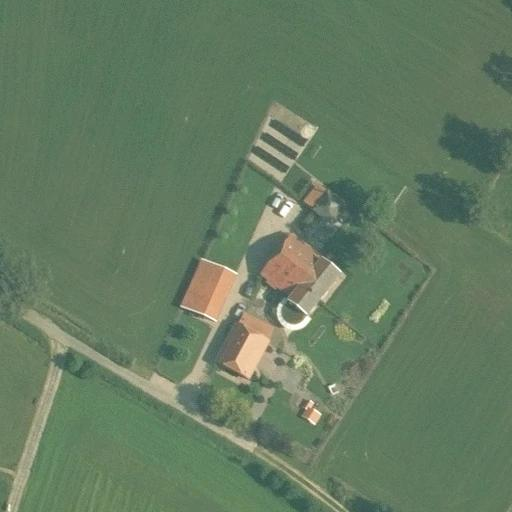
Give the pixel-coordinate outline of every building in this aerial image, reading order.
[(334,232),(351,214),(318,182),(301,200),(334,232)] [(307,294),(317,302),(339,276),(291,237),(273,259),(284,268),(285,266),(304,282),(301,286),(309,292),(307,294)] [(263,272),(262,273),(291,297),(287,302),(288,303),(283,310),(281,313),(281,317),(282,321),(284,324),(288,327),(291,328),(295,328),(299,327),(302,325),(304,322),(306,319),(304,318),(305,317),(317,302),(307,294),(309,292),(301,286),(304,282),(285,266),(284,268),(273,259),(263,272)] [(200,261),(179,309),(215,324),(236,277),(200,261)] [(248,383),(269,342),(235,324),(213,365),(248,383)]
